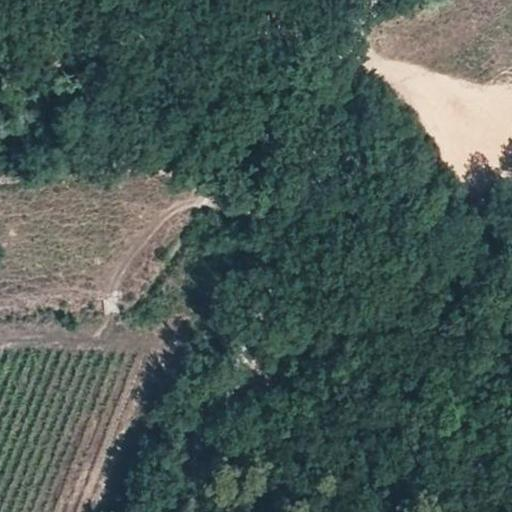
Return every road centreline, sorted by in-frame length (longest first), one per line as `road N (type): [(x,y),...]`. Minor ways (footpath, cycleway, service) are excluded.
road 1 (unclassified): [(381,0),(350,134),(270,290),(241,370)]
road 2 (track): [(511,143),(495,155),(437,124),(370,64)]
road 3 (unclassified): [(182,511),(241,370)]
